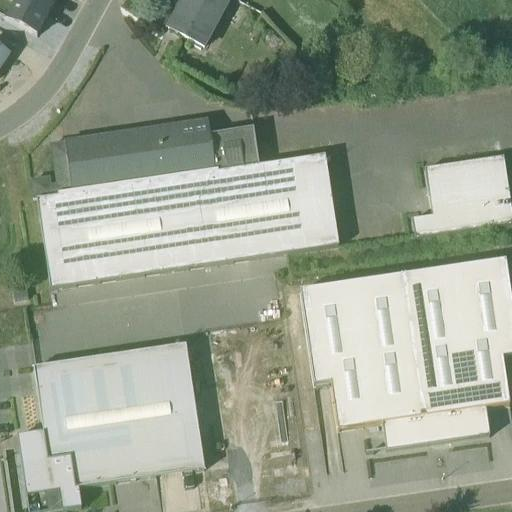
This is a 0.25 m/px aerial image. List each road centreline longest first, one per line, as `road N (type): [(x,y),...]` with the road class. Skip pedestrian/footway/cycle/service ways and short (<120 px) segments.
road 1 (unknown): [(0,360),(259,312)]
road 2 (residential): [(0,127),(44,93),(96,0)]
road 3 (unclassified): [(374,511),(511,491)]
